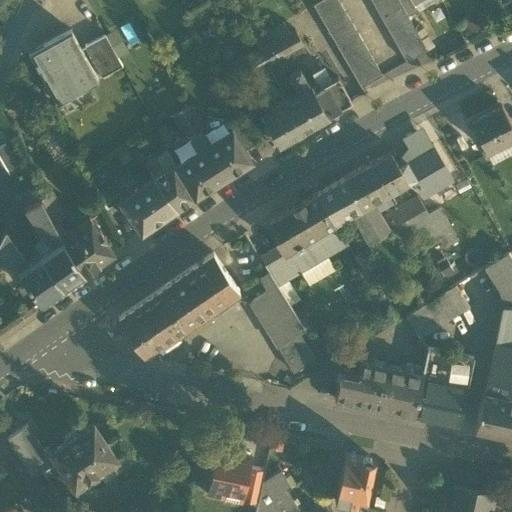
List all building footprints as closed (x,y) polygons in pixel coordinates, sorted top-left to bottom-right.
[(319,14),(339,2),(338,0),(318,0),(313,3),(319,14)] [(370,0),(376,9),(391,0),(370,0)] [(382,19),(403,8),(398,0),(391,0),(376,9),(382,19)] [(398,0),(403,8),(407,15),(417,9),(412,0),(398,0)] [(412,0),(417,9),(433,0),(412,0)] [(325,24),(346,12),(339,2),(319,14),(325,24)] [(388,30),(409,18),(407,15),(403,8),(382,19),(388,30)] [(331,34),(352,22),(346,12),(325,24),(331,34)] [(460,18),(469,34),(481,28),(472,12),(460,18)] [(394,41),(414,29),(409,18),(388,30),(394,41)] [(251,37),(258,50),(271,43),(289,33),(282,21),(251,37)] [(337,45),(358,33),(352,22),(331,34),(337,45)] [(423,27),(416,31),(420,39),(426,50),(433,46),(423,27)] [(105,34),(118,59),(130,52),(116,28),(105,34)] [(400,51),(420,39),(416,31),(414,29),(394,41),(400,51)] [(271,43),(277,57),(302,44),(294,30),(289,33),(271,43)] [(57,101),(59,104),(63,102),(61,98),(97,79),(71,31),(29,53),(54,102),(57,101)] [(343,55),(364,43),(358,33),(337,45),(343,55)] [(84,45),(102,77),(122,66),(118,59),(105,34),(84,45)] [(405,61),(426,50),(420,39),(400,51),(405,61)] [(271,43),(258,50),(266,64),(277,57),(271,43)] [(349,66),(370,54),(364,43),(343,55),(349,66)] [(246,57),(253,70),(266,64),(258,50),(246,57)] [(355,76),(376,64),(370,54),(349,66),(355,76)] [(274,78),(266,64),(253,70),(252,70),(261,86),(274,78)] [(361,86),(382,74),(376,64),(355,76),(361,86)] [(13,70),(22,87),(31,82),(22,65),(13,70)] [(323,66),(304,77),(308,84),(310,83),(313,90),(331,80),(323,66)] [(298,90),(285,97),(303,129),(327,115),(351,101),(337,76),(331,80),(313,90),(310,83),(308,84),(304,77),(299,68),(289,74),(298,90)] [(303,129),(285,97),(273,105),(263,88),(253,94),(262,111),(261,111),(278,142),(303,129)] [(470,120),(485,150),(511,137),(511,136),(511,125),(501,104),(470,120)] [(181,109),(203,145),(209,142),(200,128),(201,125),(189,105),(181,109)] [(189,135),(197,149),(203,145),(181,109),(173,115),(185,135),(189,135)] [(233,131),(245,149),(255,142),(243,120),(235,125),(236,128),(233,131)] [(154,148),(164,142),(155,125),(145,132),(154,148)] [(421,125),(401,136),(407,146),(395,159),(398,164),(405,159),(432,143),(421,125)] [(231,128),(209,142),(203,145),(222,175),(250,158),(245,149),(233,131),(231,128)] [(511,153),(511,139),(511,137),(485,150),(492,164),(511,153)] [(0,178),(19,167),(5,143),(0,145),(0,178)] [(452,178),(432,143),(405,159),(415,176),(411,178),(422,196),(452,178)] [(222,175),(203,145),(197,149),(176,163),(194,193),(195,194),(222,175)] [(166,170),(176,163),(166,147),(155,154),(164,168),(166,170)] [(390,150),(370,161),(389,191),(411,178),(415,176),(405,159),(398,164),(395,159),(390,150)] [(343,176),(361,205),(371,200),(389,191),(370,161),(343,176)] [(164,168),(153,175),(174,207),(194,193),(176,163),(166,170),(164,168)] [(162,215),(174,207),(153,175),(138,186),(135,180),(125,187),(129,192),(119,199),(141,230),(153,221),(154,222),(162,216),(162,215)] [(335,220),(349,212),(361,205),(343,176),(316,190),(335,220)] [(39,196),(61,235),(65,232),(57,217),(63,214),(50,190),(39,196)] [(344,237),(335,220),(316,190),(268,219),(276,233),(273,235),(279,245),(292,266),(295,264),(299,270),(300,270),(326,254),(323,249),(344,237)] [(396,205),(405,218),(424,206),(417,193),(396,205)] [(44,236),(52,241),(61,235),(39,196),(24,206),(44,235),(44,236)] [(380,215),(371,200),(361,205),(378,234),(391,226),(405,218),(396,205),(380,215)] [(378,234),(361,205),(349,212),(367,241),(378,234)] [(430,235),(436,232),(425,213),(427,211),(424,206),(405,218),(410,229),(423,221),(430,235)] [(425,213),(436,232),(449,224),(438,206),(427,211),(425,213)] [(89,216),(65,232),(61,235),(84,269),(112,250),(89,216)] [(405,218),(391,226),(398,238),(411,230),(410,229),(405,218)] [(410,229),(411,230),(422,249),(440,239),(436,232),(430,235),(423,221),(410,229)] [(457,239),(449,224),(436,232),(440,239),(444,246),(457,239)] [(0,258),(17,265),(26,260),(4,225),(0,232),(0,258)] [(33,242),(39,251),(52,241),(44,236),(44,235),(33,242)] [(84,269),(61,235),(52,241),(39,251),(62,284),(84,269)] [(267,268),(273,277),(292,266),(279,245),(260,257),(267,268)] [(360,249),(354,253),(365,272),(377,265),(369,252),(364,255),(360,249)] [(485,265),(500,287),(511,279),(511,255),(508,250),(485,265)] [(39,251),(26,260),(17,265),(41,299),(62,284),(39,251)] [(206,310),(237,289),(212,252),(181,273),(206,310)] [(326,254),(300,270),(308,283),(334,268),(326,254)] [(276,282),(290,304),(300,298),(287,277),(299,270),(295,264),(292,266),(273,277),(276,282)] [(260,273),(269,287),(276,282),(273,277),(267,268),(260,273)] [(175,331),(206,310),(181,273),(150,294),(175,331)] [(503,313),(511,314),(511,279),(500,287),(491,293),(503,313)] [(250,298),(277,342),(297,329),(303,326),(298,317),(290,305),(290,304),(276,282),(269,287),(250,298)] [(455,283),(445,289),(459,311),(468,304),(455,283)] [(439,323),(459,311),(445,289),(425,301),(439,323)] [(144,352),(175,331),(150,294),(119,315),(144,352)] [(290,305),(298,317),(304,313),(315,307),(307,295),(290,305)] [(419,336),(439,323),(425,301),(405,314),(419,336)] [(312,325),(304,313),(298,317),(303,326),(305,329),(312,325)] [(509,395),(511,395),(511,314),(503,313),(489,376),(488,376),(485,390),(492,391),(493,387),(510,391),(509,395)] [(294,369),(314,357),(297,329),(277,342),(294,369)] [(413,414),(458,423),(465,389),(473,356),(426,346),(422,365),(423,365),(413,414)] [(377,406),(386,362),(360,357),(357,374),(339,370),(334,397),(377,406)] [(403,366),(386,362),(377,406),(413,414),(423,365),(422,365),(404,361),(403,366)] [(511,434),(511,395),(509,395),(510,391),(493,387),(492,391),(485,390),(482,389),(474,426),(491,430),(511,434)] [(63,441),(45,453),(36,459),(36,460),(65,503),(77,495),(75,492),(100,475),(97,470),(129,448),(118,432),(105,441),(92,421),(78,431),(73,428),(67,429),(63,435),(63,441)] [(27,466),(36,460),(36,459),(45,453),(36,441),(35,441),(23,425),(7,436),(27,466)] [(207,493),(222,496),(223,490),(240,494),(241,494),(247,466),(250,454),(241,452),(231,450),(232,446),(217,443),(207,493)] [(320,470),(325,471),(339,474),(344,452),(324,448),(320,470)] [(354,503),(365,505),(375,459),(344,452),(339,474),(335,495),(334,498),(355,502),(354,503)] [(240,497),(257,501),(260,488),(259,488),(263,469),(247,466),(241,494),(240,494),(240,497)] [(262,479),(260,488),(257,501),(256,507),(286,488),(291,485),(280,468),(262,479)] [(335,495),(339,474),(325,471),(321,492),(335,495)] [(492,491),(455,483),(452,498),(444,497),(441,511),(487,511),(489,506),(492,491)] [(256,507),(259,511),(283,511),(296,504),(286,488),(256,507)] [(223,490),(222,496),(221,498),(239,502),(240,497),(240,494),(223,490)] [(0,511),(17,511),(11,502),(0,509),(0,511)]
